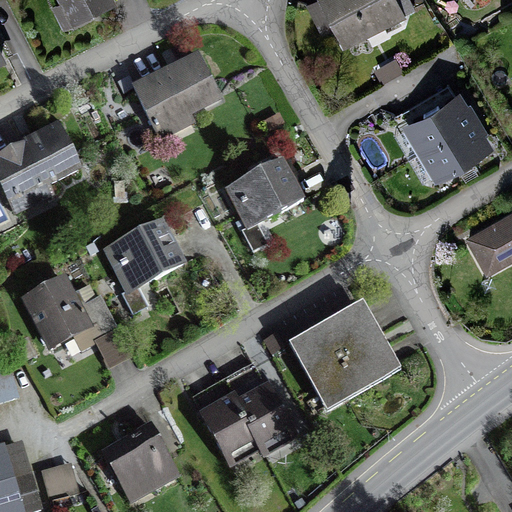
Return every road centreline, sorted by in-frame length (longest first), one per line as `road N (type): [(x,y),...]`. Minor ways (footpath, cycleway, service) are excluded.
road 1 (residential): [(387,247),(34,444)]
road 2 (residential): [(387,247),(249,0)]
road 3 (residential): [(0,113),(216,0)]
road 4 (residential): [(488,398),(387,247)]
road 5 (primary): [(488,398),(349,511)]
road 6 (residential): [(511,173),(387,247)]
